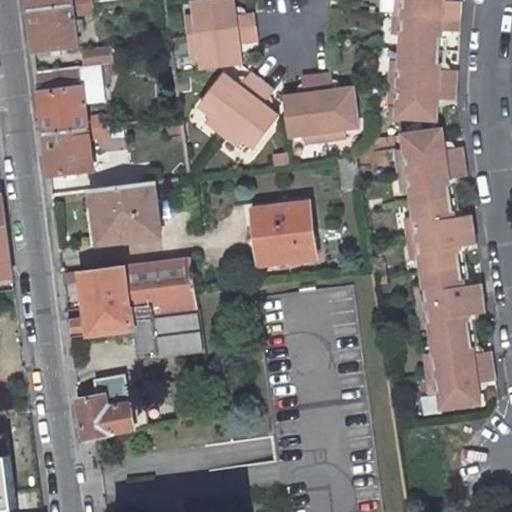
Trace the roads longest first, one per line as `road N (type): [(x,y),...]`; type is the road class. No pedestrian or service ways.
road 1 (residential): [(71,511),(3,0)]
road 2 (residential): [(511,276),(485,116),(492,0)]
